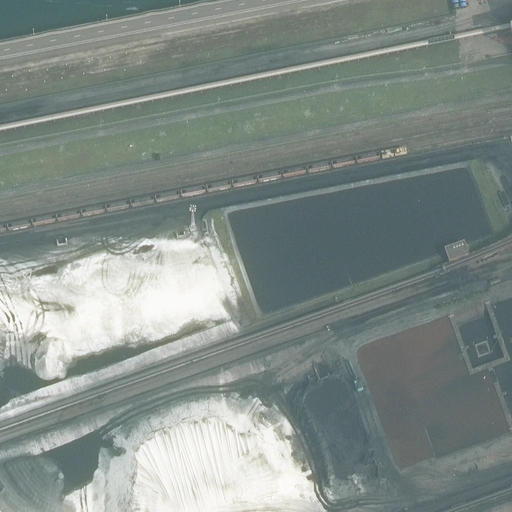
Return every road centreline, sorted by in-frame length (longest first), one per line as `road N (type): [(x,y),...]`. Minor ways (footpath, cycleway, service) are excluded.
road 1 (unknown): [(511,169),(495,149),(444,153),(0,235)]
road 2 (unclassified): [(0,51),(265,0)]
